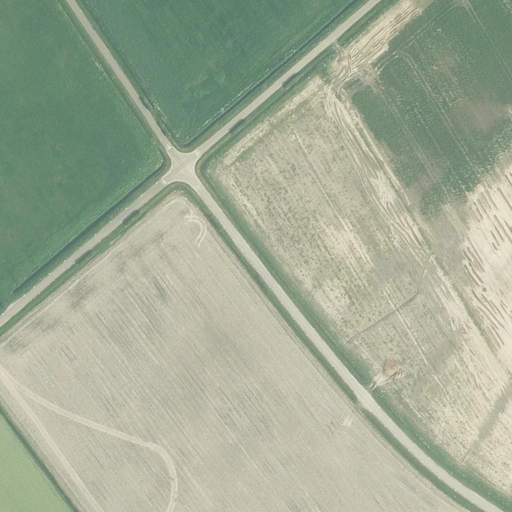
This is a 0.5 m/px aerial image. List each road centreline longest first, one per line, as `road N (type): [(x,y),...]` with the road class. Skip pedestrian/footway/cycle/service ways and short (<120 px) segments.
road 1 (unclassified): [(495,511),(425,460),(366,400),(180,165)]
road 2 (unclassified): [(180,165),(374,0)]
road 3 (unclassified): [(0,320),(180,165)]
road 4 (unclassified): [(180,165),(69,0)]
